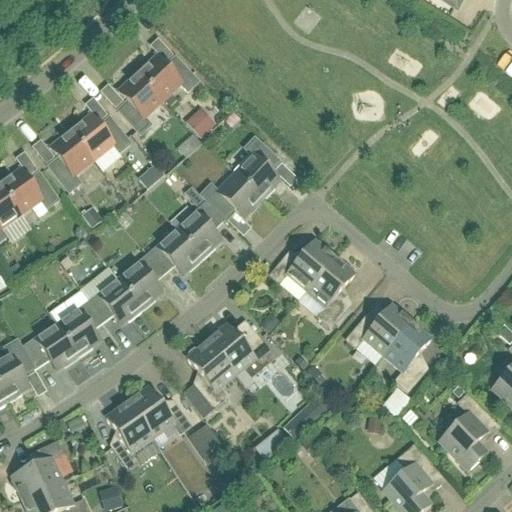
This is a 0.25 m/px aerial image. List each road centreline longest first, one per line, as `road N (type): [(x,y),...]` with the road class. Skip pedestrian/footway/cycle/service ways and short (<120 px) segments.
road 1 (residential): [(0,448),(160,342),(297,214),(329,219),(436,311),(460,316),(486,304),(511,272)]
road 2 (unclassified): [(0,122),(136,0)]
